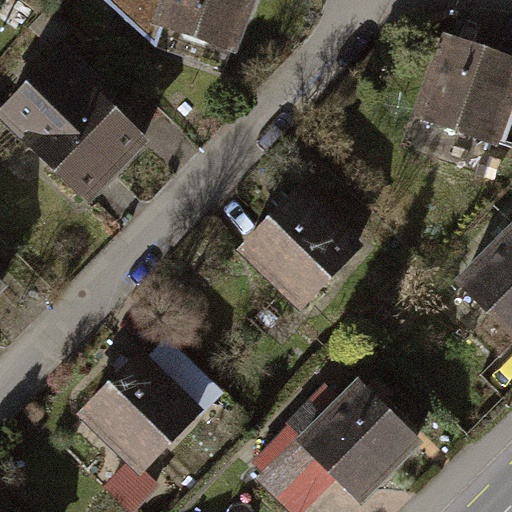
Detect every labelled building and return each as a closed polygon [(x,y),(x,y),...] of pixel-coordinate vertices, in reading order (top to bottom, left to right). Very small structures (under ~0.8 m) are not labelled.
[(107,0),(154,44),(162,21),(207,38),(198,61),(223,70),(249,0),(107,0)] [(511,61),(446,39),(420,113),(511,143),(511,61)] [(56,57),(2,113),(86,194),(140,139),(56,57)] [(300,192),(244,248),(298,302),(354,247),(300,192)] [(511,226),(459,279),(511,331),(511,226)] [(144,362),(193,410),(197,414),(220,391),(167,339),(144,362)] [(193,410),(144,362),(139,357),(83,414),(138,467),(193,410)] [(340,401),(302,440),(339,477),(357,495),(413,439),(377,403),(386,394),(367,375),(340,401)] [(302,440),(340,401),(324,385),(243,465),(289,511),(303,511),(339,477),(302,440)]
